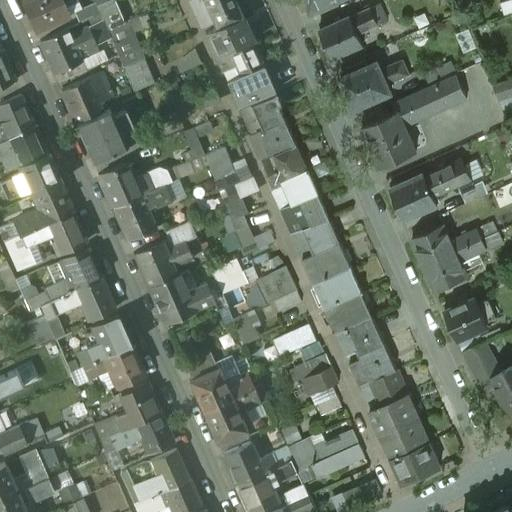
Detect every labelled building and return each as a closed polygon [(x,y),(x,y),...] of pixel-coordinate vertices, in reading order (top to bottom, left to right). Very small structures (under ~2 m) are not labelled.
[(61,0),(26,0),(22,2),(35,32),(69,17),(61,0)] [(109,10),(105,0),(96,4),(95,5),(99,14),(109,10)] [(202,0),(191,0),(189,1),(201,28),(213,23),(202,0)] [(232,0),(202,0),(213,23),(215,28),(240,18),(232,0)] [(305,0),(311,13),(340,0),(305,0)] [(511,1),(502,5),(506,17),(511,14),(511,1)] [(351,18),(320,32),(332,60),(364,46),(358,34),(379,25),(375,14),(373,10),(352,19),(351,18)] [(388,21),(384,10),(375,14),(379,25),(388,21)] [(107,31),(99,14),(88,18),(91,26),(94,25),(101,41),(109,37),(107,31)] [(215,28),(204,33),(215,57),(226,52),(251,41),(240,18),(215,28)] [(143,59),(127,23),(107,31),(109,37),(122,68),(139,61),(143,59)] [(101,41),(94,25),(91,26),(86,28),(93,45),(101,41)] [(66,28),(39,41),(52,72),(53,72),(81,60),(77,52),(70,36),(66,28)] [(86,28),(70,36),(77,52),(93,45),(86,28)] [(251,41),(226,52),(237,77),(262,66),(251,41)] [(0,50),(0,87),(13,81),(0,50)] [(237,77),(226,52),(215,57),(214,57),(220,73),(222,72),(226,81),(237,77)] [(81,60),(53,72),(58,82),(85,70),(81,60)] [(377,61),(367,65),(365,60),(353,66),(355,71),(340,77),(354,109),(390,93),(387,85),(410,75),(403,60),(380,70),(377,61)] [(122,68),(132,92),(145,86),(139,70),(143,69),(139,61),(122,68)] [(451,62),(424,74),(430,86),(457,74),(451,62)] [(262,66),(237,77),(248,102),(273,91),(262,66)] [(101,72),(60,90),(75,123),(102,111),(98,102),(111,96),(101,72)] [(177,81),(174,74),(162,79),(172,104),(181,100),(174,82),(177,81)] [(430,86),(394,102),(398,111),(405,127),(468,99),(457,74),(430,86)] [(237,77),(226,81),(230,91),(230,92),(236,106),(248,102),(237,77)] [(511,81),(493,87),(498,101),(511,96),(511,81)] [(212,87),(192,95),(197,108),(218,99),(212,87)] [(274,95),(249,105),(259,126),(260,130),(285,120),(274,95)] [(20,96),(0,104),(0,123),(6,137),(33,125),(20,96)] [(187,112),(182,100),(181,100),(172,104),(177,117),(187,112)] [(249,105),(238,110),(247,131),(259,126),(249,105)] [(102,111),(75,123),(91,159),(137,139),(125,110),(112,116),(108,108),(102,111)] [(398,111),(362,127),(380,168),(416,152),(405,127),(398,111)] [(210,120),(193,127),(197,136),(213,129),(210,120)] [(285,120),(260,130),(271,155),(296,144),(285,120)] [(33,125),(6,137),(14,156),(19,165),(45,154),(33,125)] [(260,130),(249,135),(260,160),(271,155),(260,130)] [(6,137),(0,139),(0,162),(14,156),(6,137)] [(296,144),(271,155),(282,179),(307,169),(296,144)] [(221,147),(204,154),(213,179),(233,171),(229,164),(228,164),(221,147)] [(45,154),(19,165),(22,172),(29,188),(31,194),(58,182),(45,154)] [(271,155),(260,160),(273,189),(284,184),(282,179),(271,155)] [(463,159),(424,176),(434,198),(473,181),(463,159)] [(188,161),(169,169),(173,178),(193,171),(188,161)] [(127,162),(98,175),(112,208),(141,196),(135,181),(127,162)] [(247,165),(233,171),(238,182),(251,176),(247,165)] [(318,194),(307,169),(282,179),(284,184),(293,204),(318,194)] [(156,170),(143,175),(144,178),(135,181),(141,196),(163,187),(156,170)] [(22,172),(0,181),(0,182),(7,198),(29,188),(22,172)] [(423,175),(390,189),(404,221),(437,206),(434,198),(424,176),(423,175)] [(58,182),(31,194),(39,210),(44,224),(71,212),(58,182)] [(483,182),(460,192),(465,204),(488,194),(483,182)] [(284,184),(273,189),(282,209),(293,204),(284,184)] [(163,187),(141,196),(147,208),(154,205),(156,208),(169,202),(163,187)] [(318,194),(293,204),(304,229),(329,218),(318,194)] [(141,196),(112,208),(126,239),(155,226),(147,208),(141,196)] [(20,200),(0,209),(0,218),(24,208),(20,200)] [(293,204),(282,209),(293,234),(304,229),(293,204)] [(39,210),(13,222),(18,235),(44,224),(39,210)] [(71,212),(44,224),(50,237),(58,254),(85,242),(72,212),(71,212)] [(236,218),(227,222),(231,230),(240,226),(236,218)] [(329,218),(304,229),(315,254),(340,243),(329,218)] [(258,221),(240,229),(244,239),(262,231),(258,221)] [(167,229),(170,240),(193,233),(190,222),(167,229)] [(44,224),(18,235),(24,248),(50,237),(44,224)] [(443,225),(412,239),(423,265),(455,251),(450,240),(443,225)] [(304,229),(293,234),(303,259),(315,254),(304,229)] [(476,229),(450,240),(455,251),(481,240),(476,229)] [(273,230),(250,240),(254,249),(277,239),(273,230)] [(25,268),(12,239),(3,243),(16,272),(25,268)] [(481,240),(455,251),(459,262),(485,250),(481,240)] [(162,241),(133,254),(148,287),(176,275),(172,266),(191,258),(184,242),(165,250),(162,241)] [(340,243),(315,254),(326,278),(351,267),(340,243)] [(88,249),(61,261),(68,277),(74,290),(101,279),(88,249)] [(455,251),(423,265),(435,292),(467,278),(459,262),(455,251)] [(315,254),(303,259),(314,283),(326,278),(315,254)] [(234,259),(209,270),(214,280),(214,282),(239,271),(234,259)] [(314,283),(325,308),(362,292),(351,267),(326,278),(314,283)] [(288,268),(259,281),(268,302),(274,300),(297,290),(288,268)] [(239,271),(214,282),(220,295),(245,284),(239,271)] [(176,275),(148,287),(164,324),(205,306),(213,303),(205,284),(187,292),(179,274),(176,275)] [(68,277),(42,288),(48,301),(74,290),(68,277)] [(101,279),(74,290),(80,304),(87,320),(114,308),(101,279)] [(214,282),(214,280),(205,284),(213,303),(205,306),(209,315),(226,308),(220,295),(214,282)] [(48,301),(39,305),(45,319),(80,304),(74,290),(48,301)] [(297,290),(274,300),(279,312),(302,302),(297,290)] [(362,292),(325,308),(336,333),(348,327),(373,317),(362,292)] [(475,297),(444,311),(457,342),(478,333),(488,328),(486,323),(477,304),(475,297)] [(496,319),(488,299),(477,304),(486,323),(496,319)] [(244,313),(231,319),(242,345),(255,339),(244,313)] [(117,316),(90,327),(97,343),(104,357),(130,346),(117,316)] [(373,317),(348,327),(357,349),(359,352),(384,341),(373,317)] [(310,324),(271,341),(278,358),(317,341),(310,324)] [(348,327),(336,333),(346,354),(357,349),(348,327)] [(71,332),(41,345),(48,361),(78,348),(71,332)] [(478,333),(457,342),(462,352),(464,351),(482,343),(478,333)] [(482,343),(464,351),(481,384),(489,379),(489,378),(500,372),(484,342),(482,343)] [(97,343),(85,348),(86,350),(76,354),(82,367),(104,357),(97,343)] [(385,344),(360,355),(362,359),(372,380),(396,369),(385,344)] [(41,345),(32,349),(39,365),(48,361),(41,345)] [(130,346),(104,357),(110,371),(117,387),(143,375),(130,346)] [(326,354),(297,366),(303,379),(332,366),(326,354)] [(104,357),(82,367),(88,380),(110,371),(104,357)] [(362,359),(351,364),(360,385),(372,380),(362,359)] [(511,365),(500,372),(489,378),(489,379),(508,414),(511,411),(511,365)] [(303,379),(303,380),(310,396),(339,383),(332,366),(303,379)] [(217,367),(189,380),(202,410),(231,398),(225,385),(217,367)] [(396,369),(372,380),(383,404),(407,393),(396,369)] [(253,371),(232,380),(233,382),(225,385),(231,398),(259,385),(253,371)] [(383,404),(372,380),(360,385),(371,410),(383,404)] [(146,383),(120,394),(127,411),(133,424),(160,413),(146,383)] [(259,385),(231,398),(236,411),(243,407),(245,410),(266,401),(259,385)] [(383,404),(371,410),(381,434),(418,417),(407,393),(383,404)] [(337,396),(318,405),(322,415),(342,406),(337,396)] [(231,398),(202,410),(216,442),(244,429),(236,411),(231,398)] [(127,411),(93,425),(99,439),(108,435),(133,424),(127,411)] [(160,413),(133,424),(139,438),(146,454),(173,442),(160,413)] [(418,417),(381,434),(392,458),(429,442),(418,417)] [(133,424),(108,435),(114,448),(139,438),(133,424)] [(286,442),(302,438),(299,424),(283,428),(286,442)] [(18,425),(0,433),(0,455),(26,444),(20,430),(18,425)] [(30,426),(20,430),(26,444),(35,440),(30,426)] [(244,429),(216,442),(220,451),(248,439),(244,429)] [(352,430),(324,443),(326,447),(328,447),(332,456),(336,454),(359,444),(352,430)] [(310,438),(287,448),(292,460),(297,472),(317,463),(332,456),(328,447),(326,447),(324,443),(314,448),(310,438)] [(250,442),(222,455),(235,485),(263,472),(258,459),(250,442)] [(429,442),(392,458),(403,484),(440,468),(429,442)] [(359,444),(336,454),(342,468),(365,458),(359,444)] [(286,446),(258,459),(263,472),(264,472),(292,460),(287,448),(286,446)] [(34,448),(19,455),(26,472),(10,478),(16,491),(47,477),(34,448)] [(176,449),(149,461),(157,478),(162,490),(189,478),(176,449)] [(292,460),(264,472),(270,485),(297,473),(297,472),(292,460)] [(3,462),(0,463),(0,498),(16,491),(10,478),(3,462)] [(317,463),(297,472),(297,473),(303,482),(322,474),(317,463)] [(235,485),(246,511),(254,511),(277,502),(270,485),(264,472),(263,472),(235,485)] [(47,477),(16,491),(20,501),(27,498),(29,502),(53,492),(47,477)] [(157,478),(132,489),(138,502),(162,490),(157,478)] [(189,478),(162,490),(169,505),(171,511),(192,511),(202,508),(189,478)] [(375,479),(343,495),(350,510),(382,494),(375,479)] [(305,485),(281,495),(287,507),(310,497),(305,485)] [(162,490),(138,502),(142,511),(151,511),(169,505),(162,490)] [(16,491),(0,498),(0,511),(24,511),(20,501),(16,491)] [(287,507),(281,509),(282,511),(303,511),(314,507),(310,497),(287,507)] [(77,511),(73,502),(51,511),(77,511)] [(511,511),(511,506),(510,503),(492,511),(511,511)]
